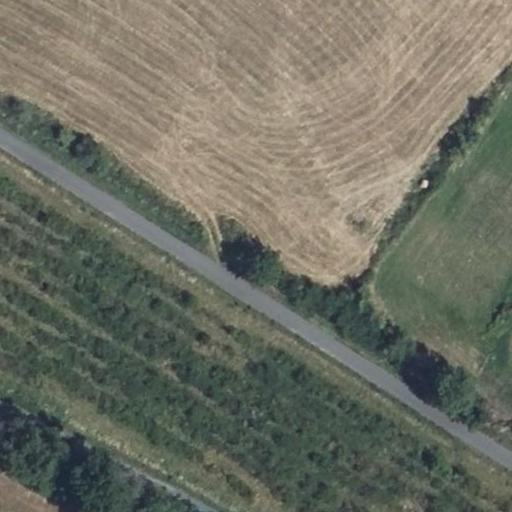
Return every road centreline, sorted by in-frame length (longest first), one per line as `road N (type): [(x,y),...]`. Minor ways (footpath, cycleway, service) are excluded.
road 1 (unclassified): [(0,143),(511,469)]
road 2 (unclassified): [(223,511),(0,399)]
